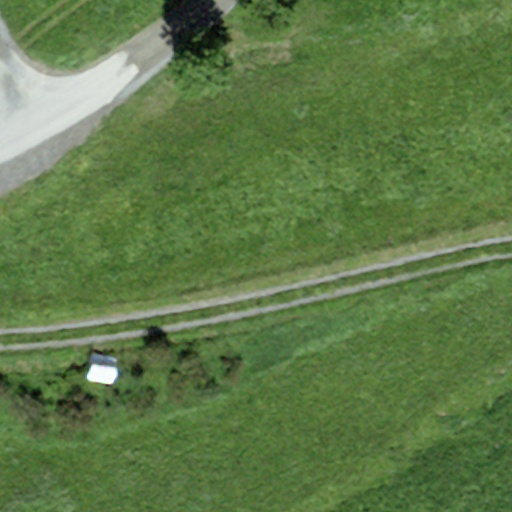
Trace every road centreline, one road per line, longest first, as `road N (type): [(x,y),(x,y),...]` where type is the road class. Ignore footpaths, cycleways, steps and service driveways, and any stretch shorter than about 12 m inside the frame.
road 1 (track): [(0,323),(149,316),(371,253),(511,228)]
road 2 (unclassified): [(0,145),(154,50),(212,0)]
